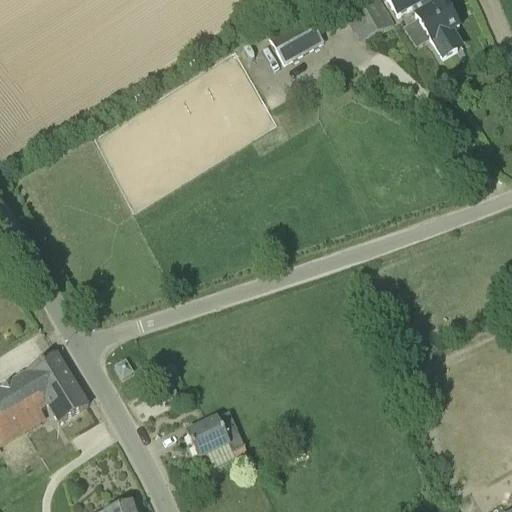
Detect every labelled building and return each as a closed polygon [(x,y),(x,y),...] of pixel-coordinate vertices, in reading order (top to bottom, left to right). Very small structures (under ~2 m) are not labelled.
[(377,0),(340,0),(335,3),(360,49),(394,30),(377,0)] [(442,4),(441,5),(437,0),(390,0),(387,2),(385,3),(397,23),(411,14),(415,21),(414,21),(431,48),(432,48),(442,65),(457,56),(453,49),(458,47),(459,49),(460,49),(455,40),(452,35),(459,31),(442,4)] [(283,70),(323,47),(307,18),(267,41),(283,70)] [(0,393),(0,428),(72,385),(56,359),(27,376),(28,377),(0,393)] [(113,371),(121,386),(134,378),(126,363),(113,371)] [(174,368),(153,378),(159,393),(180,383),(174,368)] [(72,385),(0,428),(0,455),(0,456),(0,455),(0,450),(42,425),(36,414),(46,408),(59,428),(88,411),(72,385)] [(174,392),(162,398),(166,406),(178,400),(174,392)] [(198,463),(228,449),(233,458),(244,452),(229,418),(218,424),(217,423),(186,437),(198,463)]
